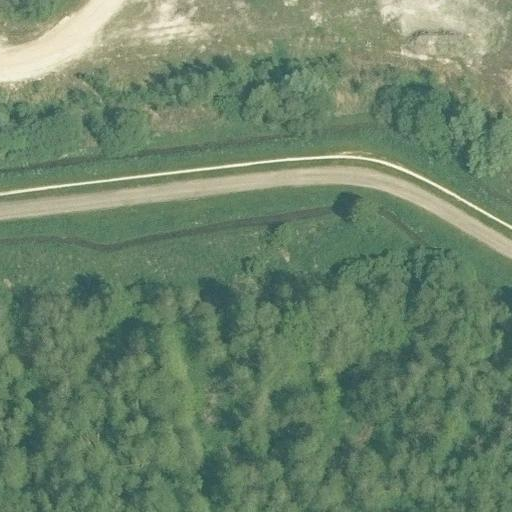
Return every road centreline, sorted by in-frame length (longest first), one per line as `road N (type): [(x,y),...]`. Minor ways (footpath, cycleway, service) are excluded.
road 1 (track): [(511,251),(394,186),(330,175),(0,212)]
road 2 (track): [(104,0),(63,43),(0,67)]
